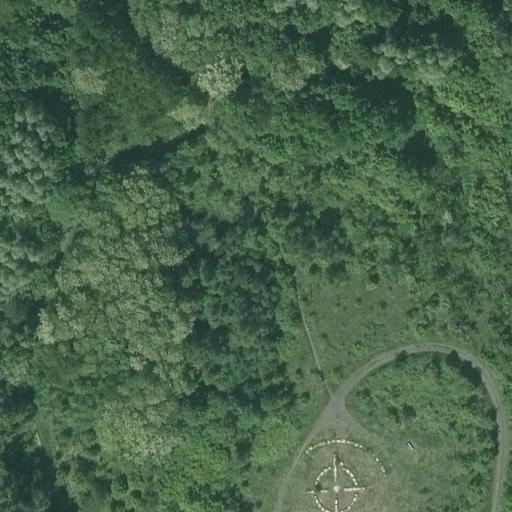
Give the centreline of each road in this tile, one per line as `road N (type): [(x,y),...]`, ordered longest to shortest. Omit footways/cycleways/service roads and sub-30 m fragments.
road 1 (track): [(83,511),(62,488),(34,421),(33,361),(45,298),(68,223),(97,171),(116,152),(180,126),(205,106),(212,88),(202,57),(145,0)]
road 2 (track): [(333,389),(366,360),(423,340),(453,344),(474,358),(502,422),(495,511)]
